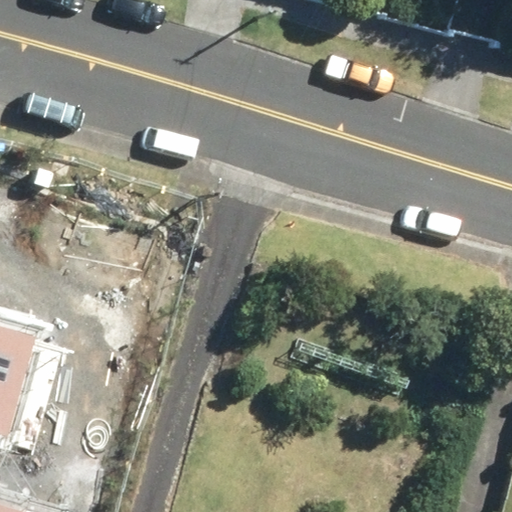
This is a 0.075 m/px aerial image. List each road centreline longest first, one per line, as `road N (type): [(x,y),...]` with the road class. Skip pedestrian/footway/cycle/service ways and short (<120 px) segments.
road 1 (tertiary): [(511,187),(0,41)]
road 2 (unknown): [(511,226),(429,511)]
